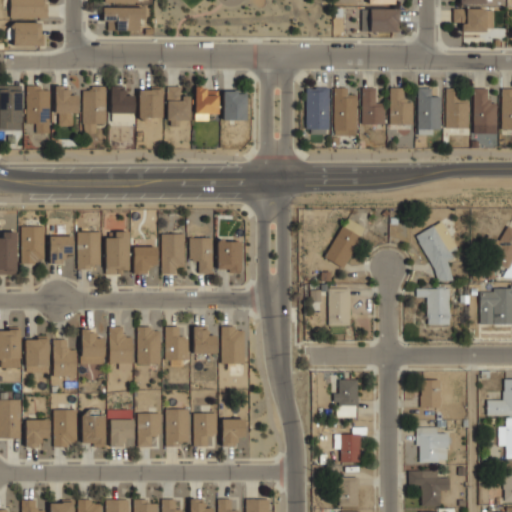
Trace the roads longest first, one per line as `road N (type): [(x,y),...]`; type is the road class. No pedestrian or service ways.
road 1 (residential): [(511,60),(9,60)]
road 2 (residential): [(0,471),(296,471)]
road 3 (residential): [(0,296),(274,298)]
road 4 (tertiary): [(511,179),(253,179)]
road 5 (tertiary): [(253,179),(6,180)]
road 6 (residential): [(272,285),(283,270),(285,56)]
road 7 (residential): [(266,56),(263,270),(272,285)]
road 8 (residential): [(272,285),(295,511)]
road 9 (residential): [(511,353),(310,355)]
road 10 (residential): [(389,355),(389,511)]
